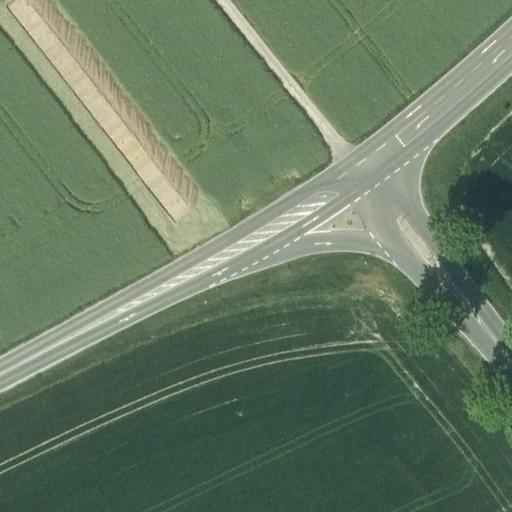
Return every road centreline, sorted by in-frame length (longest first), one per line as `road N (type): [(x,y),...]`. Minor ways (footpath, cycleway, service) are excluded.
road 1 (secondary): [(508,359),(379,162)]
road 2 (secondary): [(204,269),(0,381)]
road 3 (track): [(223,0),(359,173)]
road 4 (secondary): [(204,269),(322,242),(406,254)]
road 5 (secondary): [(511,46),(379,162)]
road 6 (secondary): [(347,180),(204,269)]
road 7 (secondary): [(406,254),(508,359)]
